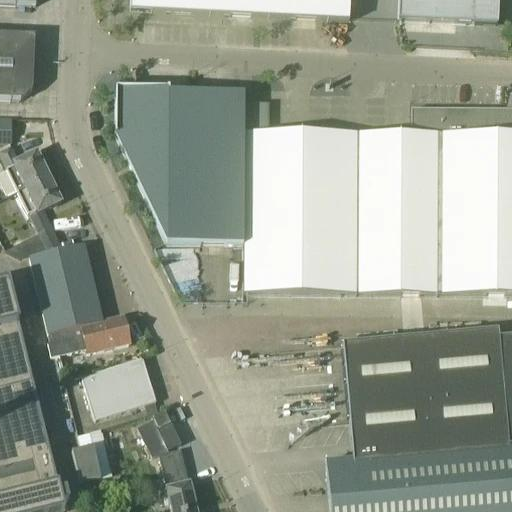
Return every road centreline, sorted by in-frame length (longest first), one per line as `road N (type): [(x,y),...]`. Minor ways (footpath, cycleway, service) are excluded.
road 1 (unclassified): [(255,511),(88,180),(77,127),(77,56)]
road 2 (unclassified): [(77,56),(511,73)]
road 3 (unknown): [(73,511),(43,328),(20,280),(0,267)]
